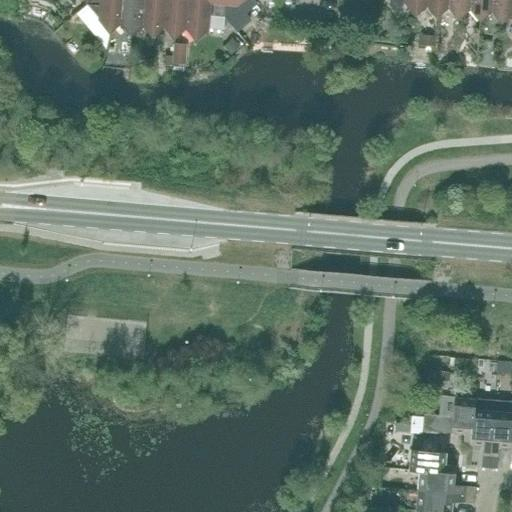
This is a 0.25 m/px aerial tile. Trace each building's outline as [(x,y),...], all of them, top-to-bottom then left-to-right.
[(122,21),(123,0),(93,0),(93,5),(101,6),(99,19),(110,31),(122,21)] [(123,0),(122,21),(131,33),(143,23),(145,0),(123,0)] [(145,0),(143,23),(153,35),(165,25),(166,0),(145,0)] [(166,0),(165,25),(175,37),(186,27),(188,0),(166,0)] [(211,2),(209,0),(188,0),(186,27),(196,38),(208,28),(209,15),(211,2)] [(427,4),(427,0),(389,0),(390,3),(395,10),(405,2),(416,14),(427,4)] [(427,0),(427,4),(437,16),(449,6),(449,0),(427,0)] [(449,0),(449,6),(459,17),(470,8),(470,0),(449,0)] [(470,0),(470,8),(480,19),(492,9),(492,0),(470,0)] [(511,0),(492,0),(492,9),(502,21),(511,12),(511,0)] [(217,16),(218,2),(211,2),(209,15),(217,16)] [(225,17),(226,3),(218,2),(217,16),(225,17)] [(225,17),(217,16),(209,15),(208,28),(224,29),(225,17)] [(231,52),(237,44),(231,40),(226,48),(231,52)] [(174,47),(173,66),(185,67),(186,47),(174,47)] [(199,311),(200,303),(179,301),(178,309),(199,311)] [(448,389),(449,373),(429,371),(427,387),(448,389)] [(455,397),(441,396),(439,415),(424,414),(423,429),(439,431),(464,434),(463,444),(471,445),(476,398),(455,397)] [(476,398),(471,445),(483,446),(481,468),(489,468),(494,410),(495,400),(476,398)] [(494,410),(489,468),(497,469),(499,447),(511,448),(511,437),(511,401),(495,400),(494,410)] [(439,431),(423,429),(421,450),(411,449),(409,470),(419,471),(419,470),(455,474),(456,466),(446,465),(447,452),(437,452),(439,431)] [(454,485),(455,474),(419,470),(419,471),(418,490),(475,495),(476,487),(454,485)] [(475,503),(475,495),(418,490),(416,510),(434,511),(451,511),(453,502),(475,503)]
